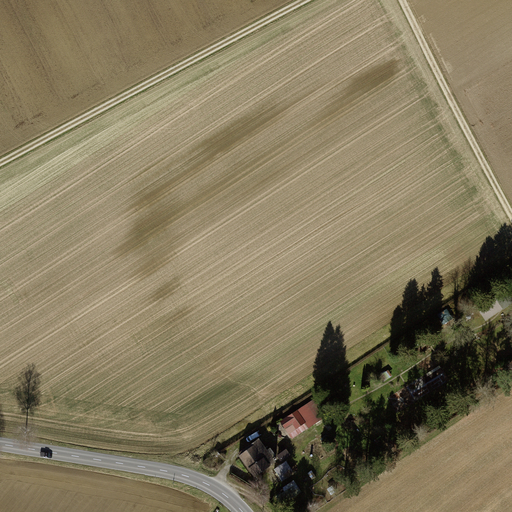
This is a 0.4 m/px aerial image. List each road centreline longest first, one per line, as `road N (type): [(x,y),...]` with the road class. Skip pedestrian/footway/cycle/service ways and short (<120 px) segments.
road 1 (track): [(305,0),(0,162)]
road 2 (secondary): [(243,511),(216,488),(178,473),(0,443)]
road 3 (track): [(511,214),(402,0)]
